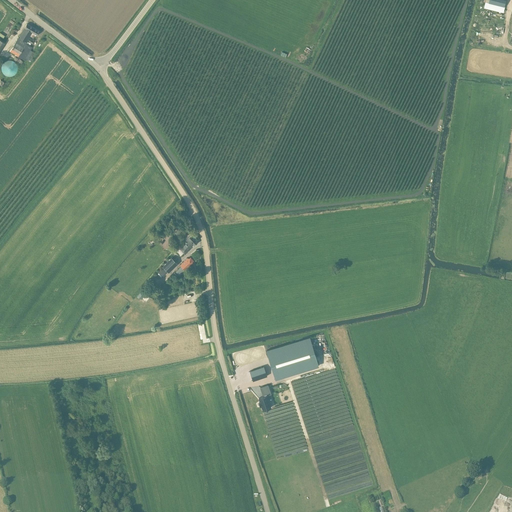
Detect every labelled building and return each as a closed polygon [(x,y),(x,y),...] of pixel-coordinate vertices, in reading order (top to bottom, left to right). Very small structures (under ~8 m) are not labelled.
[(25,27),(18,37),(10,51),(24,60),(25,59),(27,60),(30,62),(36,53),(30,50),(32,47),(26,43),(27,42),(30,36),(33,37),(35,34),(38,35),(40,31),(27,24),(25,27)] [(9,76),(10,76),(11,76),(12,76),(13,76),(14,75),(15,74),(16,73),(17,72),(17,71),(17,70),(17,69),(18,68),(17,67),(17,66),(17,65),(17,64),(16,64),(15,63),(15,62),(14,62),(13,61),(12,61),(11,60),(10,60),(9,60),(8,60),(7,60),(6,61),(5,61),(4,62),(4,63),(3,63),(2,64),(2,65),(2,66),(1,67),(1,68),(1,69),(1,70),(2,71),(2,72),(2,73),(3,73),(4,74),(5,75),(6,76),(7,76),(8,76),(9,76)] [(191,248),(194,245),(197,242),(191,235),(188,238),(187,237),(183,240),(185,242),(180,247),(186,253),(191,248)] [(164,267),(158,272),(162,276),(168,270),(167,270),(168,269),(169,270),(171,268),(179,260),(174,255),(166,263),(163,266),(164,267)] [(187,258),(180,265),(185,270),(192,263),(192,262),(194,260),(190,256),(188,258),(187,258)] [(309,337),(266,350),(275,379),(318,366),(309,337)] [(264,367),(250,372),(253,381),(267,376),(264,367)] [(264,396),(259,398),(260,402),(259,403),(260,406),(262,405),(263,410),(271,407),(267,395),(271,393),(268,385),(260,387),(264,396)]
